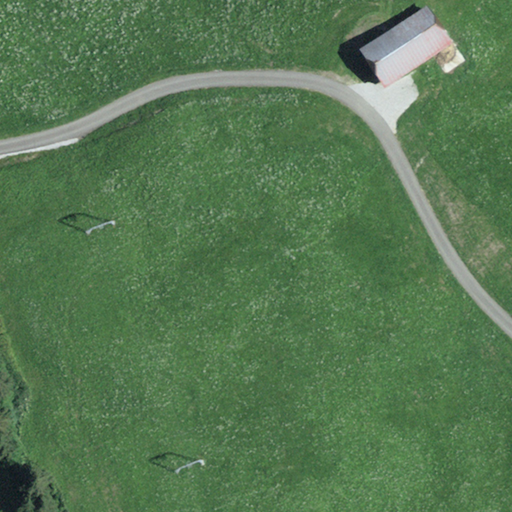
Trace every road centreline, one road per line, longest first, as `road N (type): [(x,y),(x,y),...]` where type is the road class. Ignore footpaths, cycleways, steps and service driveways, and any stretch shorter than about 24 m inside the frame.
road 1 (track): [(0,147),(50,136),(188,75),(305,81),(361,102),(385,130)]
road 2 (track): [(511,316),(481,290),(385,130)]
